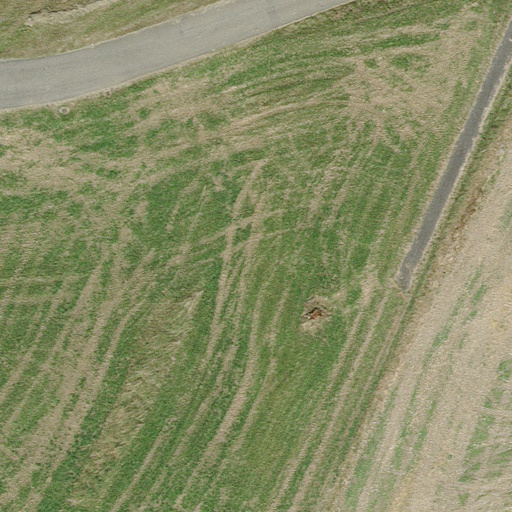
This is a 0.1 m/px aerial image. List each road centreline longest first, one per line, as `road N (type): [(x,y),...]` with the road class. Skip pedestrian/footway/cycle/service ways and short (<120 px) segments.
road 1 (track): [(511,26),(300,511)]
road 2 (unclassified): [(0,88),(74,78),(293,0)]
